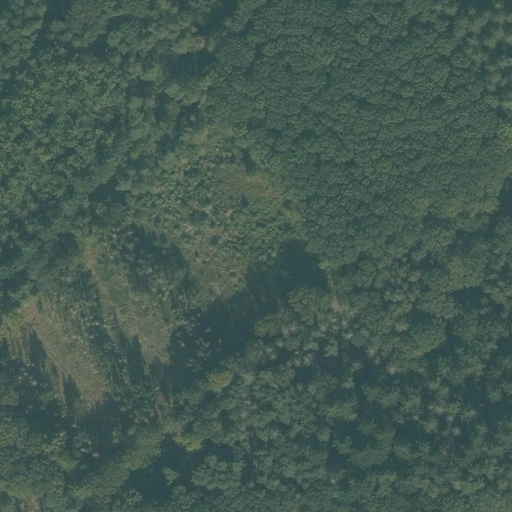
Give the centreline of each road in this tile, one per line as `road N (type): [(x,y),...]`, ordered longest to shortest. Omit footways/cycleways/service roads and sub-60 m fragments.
road 1 (unknown): [(292,0),(0,318)]
road 2 (track): [(0,289),(263,0)]
